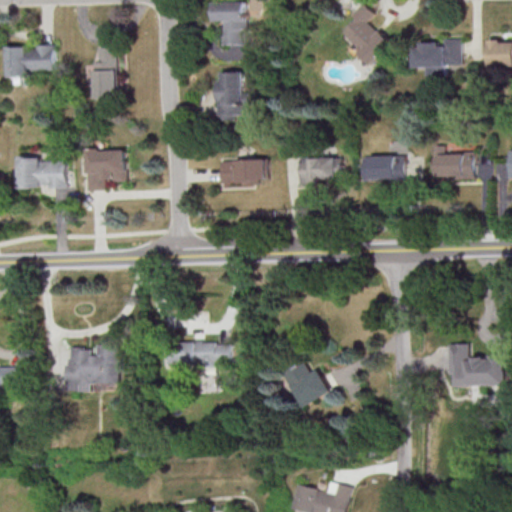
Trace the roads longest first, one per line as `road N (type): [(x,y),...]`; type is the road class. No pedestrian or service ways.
road 1 (tertiary): [(511,247),(0,260)]
road 2 (residential): [(399,252),(399,511)]
road 3 (residential): [(165,0),(179,257)]
